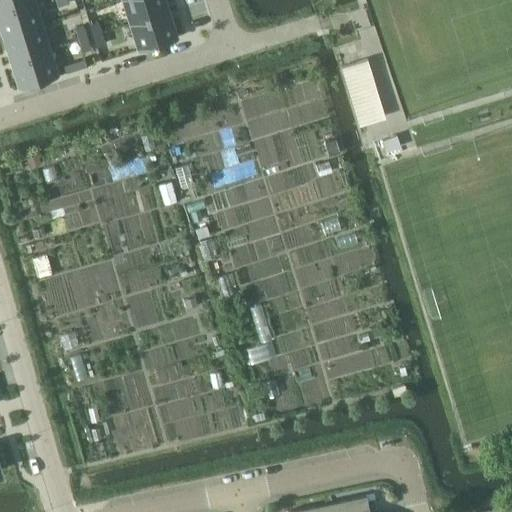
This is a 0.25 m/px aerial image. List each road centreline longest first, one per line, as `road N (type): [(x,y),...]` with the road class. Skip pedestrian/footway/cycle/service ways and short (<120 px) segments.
road 1 (residential): [(0,117),(232,46),(217,0)]
road 2 (residential): [(0,282),(66,511)]
road 3 (residential): [(414,511),(403,459),(237,493)]
